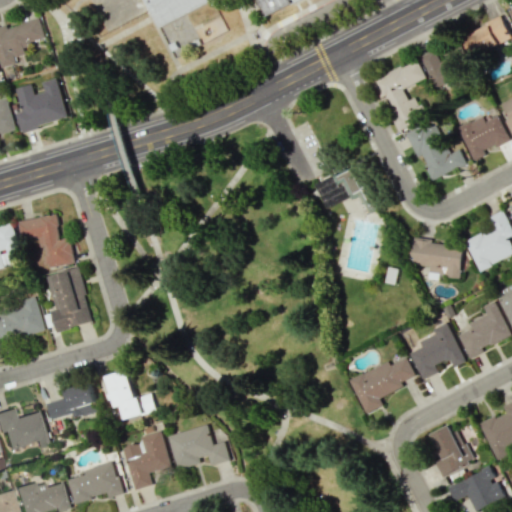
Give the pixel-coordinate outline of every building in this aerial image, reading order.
[(144,0),(159,29),(212,0),(258,0),(267,15),(296,0),(144,0)] [(511,38),(511,36),(503,17),(465,35),(475,56),(511,38)] [(0,61),(1,67),(17,63),(15,57),(26,54),(23,44),(45,38),(40,18),(0,27),(0,61)] [(420,56),(436,87),(475,67),(463,45),(440,57),(436,49),(420,56)] [(375,78),(398,130),(426,118),(417,96),(408,100),(403,88),(426,79),(418,59),(375,78)] [(16,88),(22,111),(16,113),(21,131),(68,119),(57,77),(42,81),(44,91),(35,94),(32,84),(16,88)] [(0,132),(16,128),(8,97),(0,99),(0,132)] [(511,97),(502,102),(509,118),(506,120),(511,133),(511,97)] [(457,127),(474,160),(486,154),(485,151),(510,139),(498,115),(486,121),(482,115),(457,127)] [(432,179),(466,165),(460,148),(446,154),(432,121),(406,132),(416,157),(422,155),(432,179)] [(326,208),(360,193),(367,211),(374,207),(355,166),(315,184),(326,208)] [(511,235),(511,228),(504,210),(485,218),(490,229),(465,240),(479,270),(511,255),(511,245),(508,237),(511,235)] [(19,220),(22,238),(38,235),(40,247),(44,246),(47,267),(74,263),(70,237),(61,238),(57,214),(19,220)] [(0,268),(12,266),(10,259),(21,256),(13,223),(0,225),(0,268)] [(460,277),(463,244),(414,240),(412,264),(430,265),(429,278),(438,279),(439,275),(460,277)] [(93,322),(79,268),(48,276),(56,309),(51,310),(57,331),(93,322)] [(511,285),(497,293),(511,326),(511,285)] [(0,343),(46,330),(36,295),(20,300),(22,307),(0,313),(0,343)] [(511,334),(496,300),(483,306),(487,314),(469,322),(471,327),(458,334),(469,358),(484,351),(482,348),(511,334)] [(466,361),(447,322),(432,329),(435,334),(419,341),(422,347),(410,352),(422,379),(438,372),(435,365),(449,358),(454,367),(466,361)] [(415,375),(407,357),(390,364),(389,361),(350,378),(365,413),(383,405),(380,397),(404,386),(401,381),(415,375)] [(106,376),(114,408),(121,406),(125,419),(156,411),(151,393),(135,397),(128,370),(106,376)] [(51,421),(98,408),(91,383),(65,390),(67,397),(46,402),(51,421)] [(511,400),(503,405),(506,411),(480,423),(496,459),(510,453),(506,444),(511,441),(511,400)] [(41,410),(13,417),(11,408),(0,410),(0,432),(3,431),(8,449),(35,441),(36,447),(50,443),(41,410)] [(443,458),(435,461),(442,476),(472,462),(454,423),(432,433),(443,458)] [(168,435),(178,469),(201,463),(200,458),(208,455),(211,465),(230,459),(225,441),(213,444),(207,424),(168,435)] [(123,447),(134,489),(153,484),(149,472),(171,466),(161,430),(140,436),(142,441),(123,447)] [(122,494),(113,461),(80,470),(81,475),(68,479),(74,503),(107,494),(108,497),(122,494)] [(475,511),(505,499),(498,479),(496,479),(491,468),(448,484),(454,500),(468,495),(475,511)] [(20,511),(48,511),(70,506),(64,481),(43,486),(41,481),(14,488),(20,511)] [(15,511),(10,490),(0,492),(0,511),(15,511)]
